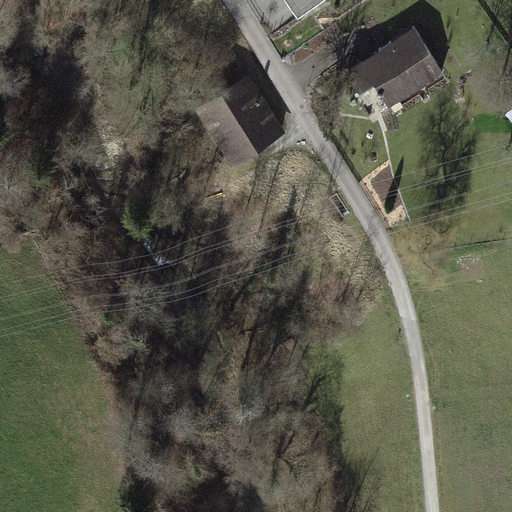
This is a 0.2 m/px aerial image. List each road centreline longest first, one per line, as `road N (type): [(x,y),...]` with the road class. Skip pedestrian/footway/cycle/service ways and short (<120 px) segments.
road 1 (track): [(324,143),(365,205),(412,315),(432,511)]
road 2 (residential): [(324,143),(232,0)]
